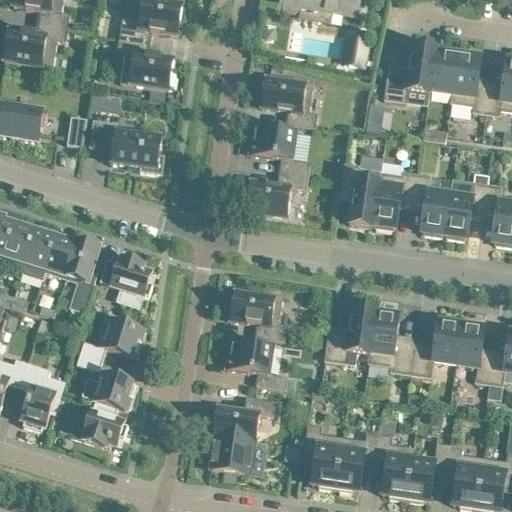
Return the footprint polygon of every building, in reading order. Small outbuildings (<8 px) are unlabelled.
[(41,17),(39,28),(68,32),(70,18),(62,17),(64,0),(15,0),(13,11),(26,13),(26,14),(41,17)] [(277,0),(276,12),(300,16),(299,22),(316,25),(319,13),(358,21),(361,0),(277,0)] [(145,4),(142,22),(123,19),(119,44),(148,48),(150,37),(165,39),(165,38),(178,40),(180,25),(182,25),(184,12),(182,12),(182,10),(145,4)] [(66,46),(68,32),(39,28),(37,39),(22,37),(22,38),(9,36),(7,51),(5,50),(3,63),(5,64),(5,66),(53,74),(57,45),(66,46)] [(146,59),(148,48),(119,44),(117,57),(125,59),(121,88),(169,95),(169,93),(172,93),(174,80),(171,80),(174,65),(161,63),(161,62),(146,59)] [(349,47),(345,71),(373,75),(376,51),(349,47)] [(408,94),(429,98),(436,52),(413,49),(408,79),(388,76),(384,104),(406,107),(408,94)] [(451,108),(459,56),(445,54),(444,56),(437,55),(437,53),(436,52),(429,98),(430,98),(431,95),(452,98),(450,108),(451,108)] [(477,58),(459,56),(451,108),(473,111),(472,117),(486,119),(490,91),(478,89),(482,62),(476,61),(477,58)] [(511,117),(511,63),(509,66),(506,65),(502,93),(490,91),(486,119),(500,121),(500,115),(511,117)] [(263,98),(261,111),(289,115),(287,129),(316,133),(318,118),(310,117),(314,89),(265,82),(265,84),(263,84),(261,97),(263,98)] [(93,97),(91,113),(101,115),(103,99),(93,97)] [(21,144),(39,146),(44,116),(0,108),(0,140),(10,142),(10,143),(21,145),(21,144)] [(67,149),(83,152),(87,124),(71,122),(67,149)] [(369,124),(367,136),(381,138),(383,126),(369,124)] [(118,128),(93,125),(89,152),(112,156),(111,168),(140,172),(139,176),(162,179),(165,160),(160,159),(163,143),(162,143),(163,137),(144,134),(143,140),(117,136),(118,128)] [(282,164),(280,177),(309,181),(311,166),(292,164),(296,136),(254,130),(254,132),(252,132),(250,146),(252,146),(250,159),(282,164)] [(445,147),(447,136),(425,133),(423,144),(445,147)] [(373,232),(379,186),(380,176),(359,173),(359,170),(345,168),(341,196),(354,198),(349,228),(373,232)] [(307,195),(309,181),(280,177),(278,189),(250,185),(248,199),(246,199),(244,212),(246,212),(246,214),(288,220),(292,193),(307,195)] [(401,205),(413,206),(417,179),(403,177),(403,180),(381,177),(379,186),(373,232),(393,234),(393,232),(397,232),(401,205)] [(444,239),(450,199),(428,196),(431,181),(417,179),(413,206),(425,208),(421,236),(425,236),(424,239),(441,242),(442,239),(444,239)] [(472,215),(484,217),(488,189),(474,187),(472,202),(450,199),(444,239),(447,240),(447,242),(464,245),(464,242),(468,243),(472,215)] [(511,208),(500,206),(502,191),(488,189),(484,217),(496,219),(492,246),(496,247),(496,249),(511,251),(511,208)] [(0,261),(4,263),(16,226),(5,222),(5,221),(0,219),(0,261)] [(25,270),(36,232),(35,235),(29,233),(30,230),(16,226),(4,263),(24,269),(25,270)] [(45,276),(57,239),(43,234),(42,237),(36,235),(37,233),(36,232),(25,270),(24,269),(22,277),(43,284),(46,276),(45,276)] [(77,248),(76,248),(71,246),(71,243),(57,239),(45,276),(46,276),(66,283),(77,248)] [(91,277),(98,255),(99,252),(77,245),(76,248),(77,248),(66,283),(79,287),(71,312),(85,316),(97,279),(91,277)] [(142,301),(145,301),(145,300),(149,301),(153,288),(149,287),(152,278),(142,275),(144,269),(123,263),(122,268),(119,268),(107,264),(100,287),(121,294),(118,305),(139,312),(142,301)] [(232,311),(230,325),(258,329),(256,342),(285,346),(287,332),(278,330),(282,303),(234,296),(234,298),(232,297),(230,310),(232,311)] [(0,304),(13,308),(15,301),(1,297),(0,299),(0,304)] [(29,305),(15,301),(13,308),(26,312),(29,305)] [(42,310),(40,317),(54,321),(56,314),(42,310)] [(329,338),(325,365),(355,370),(357,357),(369,359),(368,368),(369,368),(377,314),(353,310),(349,341),(329,338)] [(378,314),(377,314),(369,368),(391,372),(390,377),(411,380),(415,350),(396,347),(400,320),(396,319),(396,317),(380,314),(379,317),(377,316),(378,314)] [(103,352),(84,346),(81,358),(103,365),(106,354),(135,363),(135,360),(138,361),(142,347),(140,346),(144,335),(122,328),(124,324),(106,319),(99,341),(106,344),(103,352)] [(456,369),(462,329),(459,328),(459,326),(442,323),(442,326),(438,325),(434,353),(415,350),(411,380),(431,383),(434,366),(456,369)] [(465,329),(462,329),(456,369),(478,372),(476,387),(489,389),(493,362),(481,360),(485,332),(482,332),(482,329),(465,327),(465,329)] [(511,336),(510,336),(506,363),(493,362),(489,389),(503,391),(504,385),(511,386),(511,336)] [(273,351),(231,344),(231,347),(229,346),(227,361),(229,361),(227,374),(259,378),(257,391),(286,395),(288,381),(269,378),(273,351)] [(99,376),(103,365),(81,358),(77,369),(99,376)] [(0,415),(9,388),(20,392),(28,367),(16,364),(14,370),(0,366),(0,415)] [(51,375),(28,367),(20,392),(32,395),(22,425),(24,426),(23,431),(42,437),(43,432),(46,433),(51,417),(54,418),(64,388),(48,382),(51,375)] [(136,388),(104,378),(101,387),(88,383),(82,401),(95,406),(118,413),(127,416),(131,405),(133,405),(137,391),(135,390),(136,388)] [(217,411),(213,438),(256,445),(260,419),(274,421),(276,407),(247,403),(245,415),(217,411)] [(114,424),(118,413),(95,406),(89,426),(77,423),(71,441),(107,452),(108,448),(117,451),(120,441),(124,443),(128,430),(124,428),(125,427),(114,424)] [(335,495),(343,442),(321,439),(322,431),(308,429),(304,455),(317,457),(312,489),(319,490),(319,492),(335,495)] [(364,464),(376,466),(379,439),(367,437),(365,445),(343,442),(335,495),(352,497),(352,495),(359,496),(364,464)] [(256,446),(256,445),(213,438),(213,439),(216,440),(211,474),(249,480),(254,445),(256,446)] [(412,464),(413,464),(414,453),(391,449),(392,441),(379,439),(376,466),(387,467),(382,499),(390,500),(389,503),(406,505),(412,464)] [(435,474),(446,476),(450,450),(437,448),(434,467),(413,464),(412,464),(406,505),(422,507),(423,505),(430,506),(435,474)] [(287,450),(284,466),(300,468),(303,452),(287,450)] [(476,511),(484,463),(462,460),(463,452),(450,450),(446,476),(457,478),(453,509),(460,510),(459,511),(476,511)] [(501,511),(505,485),(511,485),(511,457),(508,457),(506,466),(484,463),(476,511),(501,511)]
